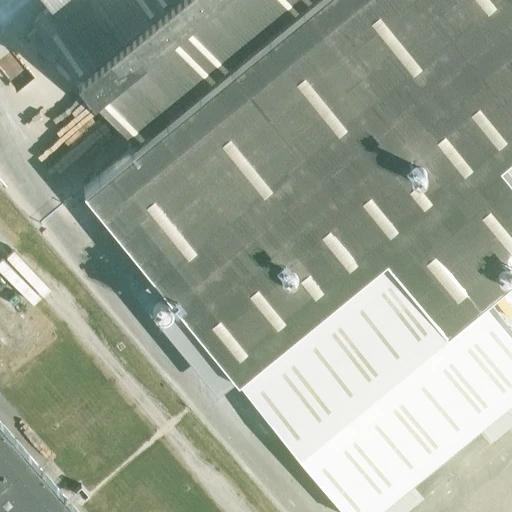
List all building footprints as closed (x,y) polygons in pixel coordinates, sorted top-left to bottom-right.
[(46,0),(50,4),(32,18),(137,144),(307,5),(313,0),(46,0)] [(511,0),(313,0),(307,5),(137,144),(84,188),(206,338),(237,375),(385,254),(447,328),(484,297),(511,273),(511,178),(498,162),(511,150),(511,0)] [(368,511),(511,394),(511,331),(484,297),(447,328),(385,254),(237,375),(349,511),(368,511)] [(497,437),(511,422),(511,398),(485,425),(497,437)] [(0,511),(78,511),(0,421),(0,511)]
